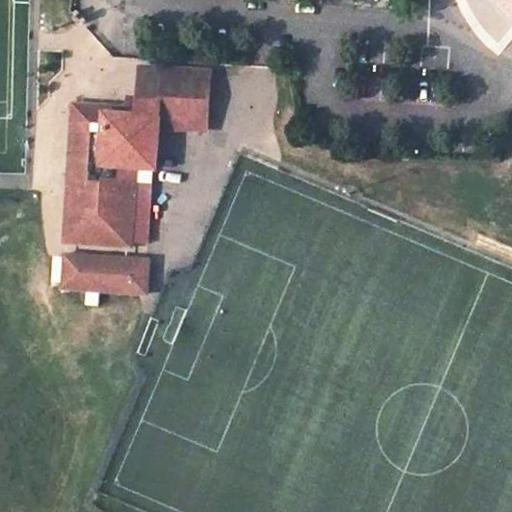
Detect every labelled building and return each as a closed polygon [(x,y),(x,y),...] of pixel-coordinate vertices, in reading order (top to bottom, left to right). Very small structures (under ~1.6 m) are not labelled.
[(511,0),(492,0),(511,25),(511,0)] [(203,129),(208,74),(138,70),(135,99),(124,98),(123,111),(122,126),(72,124),(65,242),(127,245),(132,168),(154,168),(157,127),(203,129)] [(122,126),(123,111),(73,109),(72,124),(122,126)] [(127,245),(65,242),(64,257),(147,262),(148,247),(127,245)] [(147,262),(64,257),(62,290),(145,294),(147,262)]
